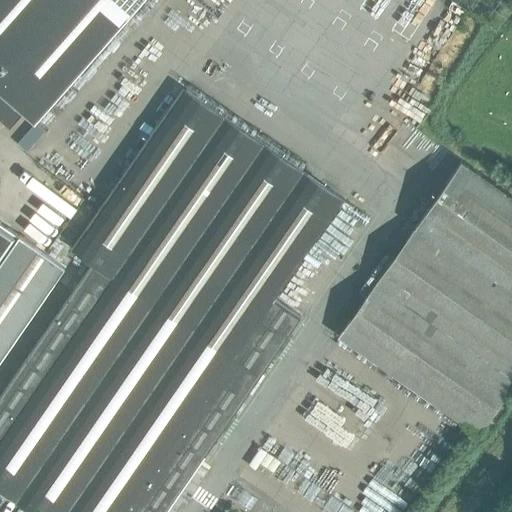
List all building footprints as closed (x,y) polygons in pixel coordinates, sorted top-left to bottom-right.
[(0,0),(0,90),(26,113),(36,122),(143,0),(0,0)] [(0,398),(0,487),(34,511),(166,511),(301,317),(274,299),(343,199),(186,91),(76,247),(96,262),(0,398)] [(36,122),(18,144),(28,153),(46,131),(36,122)] [(340,336),(480,434),(511,387),(511,194),(462,159),(340,336)] [(0,363),(25,327),(66,267),(20,235),(0,220),(0,363)]
